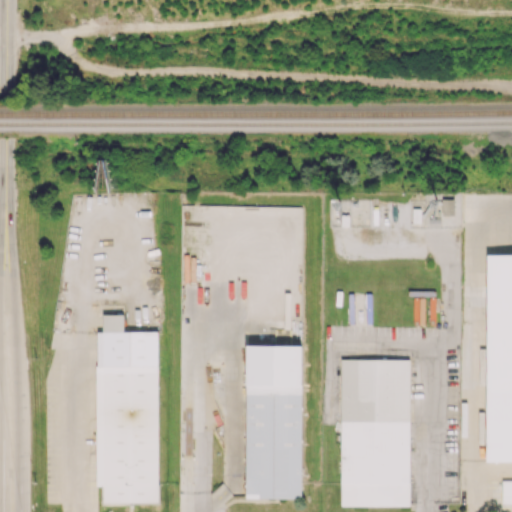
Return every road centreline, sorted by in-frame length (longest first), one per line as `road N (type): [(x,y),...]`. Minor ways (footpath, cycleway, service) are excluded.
road 1 (track): [(6,35),(48,36),(139,69),(511,82)]
road 2 (secondary): [(17,511),(5,232)]
